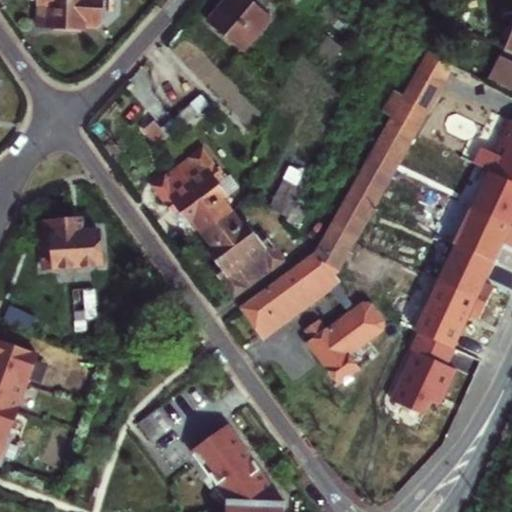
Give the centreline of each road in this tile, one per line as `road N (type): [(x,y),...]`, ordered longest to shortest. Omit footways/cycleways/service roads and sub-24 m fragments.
road 1 (residential): [(343,511),(63,125)]
road 2 (tertiary): [(511,375),(405,511)]
road 3 (residential): [(180,0),(63,125)]
road 4 (tertiary): [(448,511),(511,380)]
